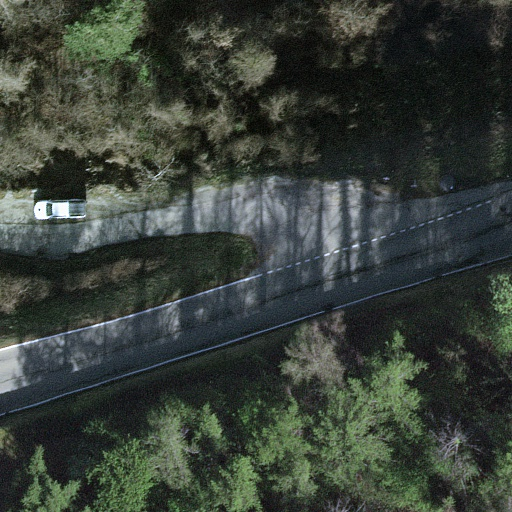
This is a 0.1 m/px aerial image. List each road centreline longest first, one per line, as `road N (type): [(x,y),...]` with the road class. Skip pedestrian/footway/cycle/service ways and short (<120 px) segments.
road 1 (residential): [(0,226),(304,203),(365,225),(385,268)]
road 2 (tertiary): [(385,268),(0,384)]
road 3 (tertiary): [(511,228),(385,268)]
